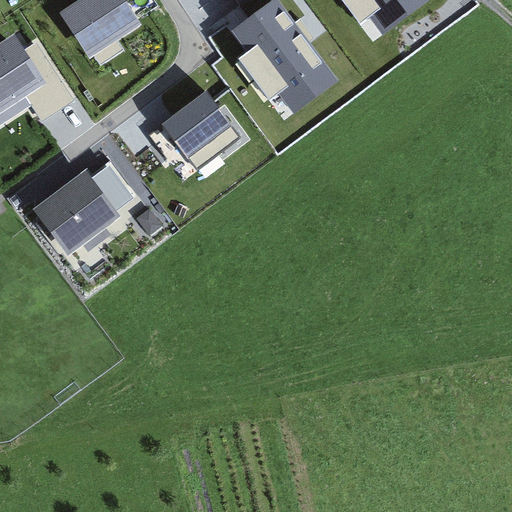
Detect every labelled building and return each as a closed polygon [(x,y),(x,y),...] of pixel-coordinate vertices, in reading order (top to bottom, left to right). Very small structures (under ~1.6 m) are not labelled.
[(66,0),(60,4),(87,50),(159,6),(155,0),(66,0)] [(379,24),(416,0),(350,0),(361,17),(370,11),(379,24)] [(75,98),(38,38),(26,45),(15,27),(0,36),(0,123),(34,103),(42,117),(75,98)] [(163,116),(200,163),(243,128),(205,82),(163,116)] [(88,178),(39,214),(69,253),(117,217),(88,178)]
